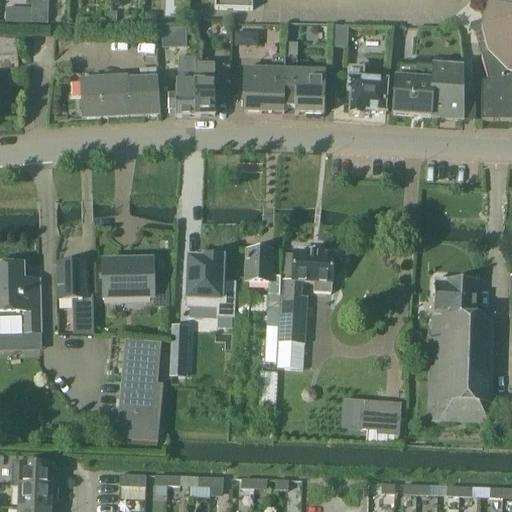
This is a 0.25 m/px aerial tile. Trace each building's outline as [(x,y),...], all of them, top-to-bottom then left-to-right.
[(213,0),(214,12),(252,13),(252,10),(249,10),(249,0),(213,0)] [(511,0),(494,0),(487,7),(483,22),(470,26),(469,31),(474,36),(487,85),(481,87),(481,123),(511,123),(511,0)] [(17,10),(16,25),(29,25),(30,11),(17,10)] [(107,15),(107,24),(117,24),(117,19),(112,15),(107,15)] [(145,15),(144,26),(155,26),(155,19),(152,16),(145,15)] [(175,118),(192,118),(194,69),(194,65),(193,59),(177,60),(177,83),(175,83),(175,97),(167,97),(167,112),(175,112),(175,118)] [(194,69),(192,118),(214,118),(214,83),(212,83),(212,79),(213,79),(213,67),(194,67),(194,59),(193,59),(194,65),(194,69)] [(429,119),(433,68),(433,70),(414,69),(414,71),(395,70),(392,117),(429,119)] [(461,122),(460,71),(433,68),(429,119),(461,122)] [(460,71),(461,122),(474,123),(474,95),(461,95),(461,71),(460,71)] [(282,111),(283,73),(242,72),(241,113),(240,113),(240,114),(283,116),(283,114),(283,111),(282,111)] [(283,73),(282,111),(283,111),(294,111),(294,115),(293,116),(323,117),(323,116),(324,75),(283,73)] [(159,117),(157,82),(126,83),(126,81),(79,84),(82,122),(159,117)] [(385,116),(387,84),(347,81),(346,94),(349,94),(348,118),(363,119),(363,114),(385,116)] [(278,329),(280,279),(271,279),(272,254),(246,253),(245,285),(269,286),(268,296),(266,329),(278,329)] [(331,287),(333,258),(293,255),(292,283),(285,283),(284,306),(281,305),(278,346),(303,347),(306,307),(299,306),(300,285),(313,286),(313,295),(330,296),(331,287)] [(216,319),(232,320),(234,286),(221,286),(222,261),(203,260),(203,262),(188,262),(186,309),(217,310),(216,319)] [(152,264),(101,265),(102,301),(153,300),(153,309),(168,308),(167,273),(152,273),(152,264)] [(86,301),(85,266),(56,266),(57,302),(72,302),(73,326),(92,326),(92,301),(86,301)] [(22,267),(0,267),(0,336),(23,336),(23,331),(38,331),(38,336),(40,336),(40,334),(39,334),(38,286),(23,286),(22,267)] [(474,319),(475,283),(434,282),(433,298),(440,299),(439,317),(432,317),(431,332),(427,332),(427,339),(431,339),(427,425),(487,427),(488,407),(489,407),(492,319),(474,319)] [(236,302),(235,328),(247,329),(248,302),(236,302)] [(186,355),(187,329),(172,329),(171,354),(186,355)] [(157,446),(162,388),(156,388),(160,347),(124,343),(115,442),(157,446)] [(261,377),(259,415),(274,415),(276,377),(261,377)] [(384,404),(381,440),(401,442),(404,406),(384,404)] [(18,489),(57,490),(57,477),(51,477),(51,467),(11,466),(10,490),(18,490),(18,489)] [(145,491),(145,479),(119,478),(119,490),(145,491)] [(166,489),(167,479),(155,479),(154,488),(166,489)] [(167,479),(166,489),(179,489),(180,480),(167,479)] [(210,490),(210,481),(198,480),(197,490),(210,490)] [(210,481),(210,490),(222,491),(223,481),(210,481)] [(253,492),(253,482),(241,482),(240,492),(253,492)] [(253,482),(253,492),(265,493),(266,483),(253,482)] [(275,483),(274,493),(287,493),(287,484),(275,483)] [(394,497),(394,488),(381,487),(381,497),(394,497)] [(415,498),(415,488),(403,488),(403,498),(415,498)] [(415,488),(415,498),(428,498),(428,489),(415,488)] [(57,503),(57,490),(18,489),(18,490),(17,510),(50,511),(50,503),(57,503)] [(458,500),(458,490),(446,490),(446,499),(458,500)] [(458,490),(458,500),(471,500),(471,490),(458,490)] [(501,501),(501,491),(489,491),(489,501),(501,501)] [(511,491),(501,491),(501,501),(511,501),(511,491)]
